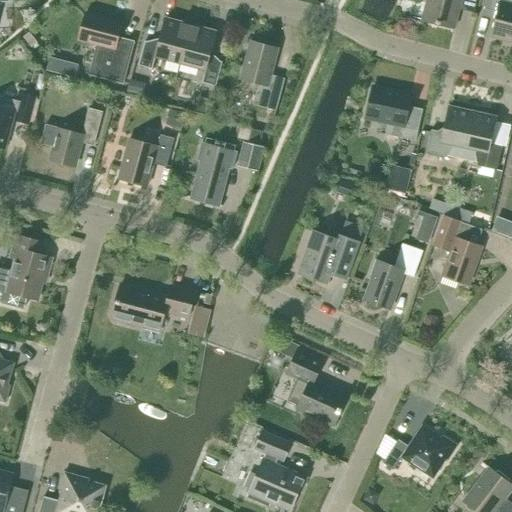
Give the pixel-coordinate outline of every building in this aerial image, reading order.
[(426,0),(422,20),(454,28),(461,0),(462,0),(476,3),(476,0),(426,0)] [(511,42),(511,4),(500,1),(500,0),(486,0),(484,8),(497,12),(490,37),(511,42)] [(123,24),(85,14),(78,40),(97,45),(89,75),(124,84),(135,41),(119,37),(123,24)] [(158,45),(145,41),(138,65),(152,69),(155,57),(180,64),(191,25),(165,18),(158,45)] [(216,32),(191,25),(180,64),(205,71),(202,83),(215,86),(222,62),(209,58),(216,32)] [(278,48),(251,41),(241,79),(258,84),(253,105),(276,111),(285,78),(271,75),(278,48)] [(55,58),(53,73),(84,77),(85,62),(55,58)] [(142,96),(145,84),(129,79),(126,91),(142,96)] [(94,101),(109,104),(112,92),(97,88),(94,101)] [(409,106),(411,98),(372,89),(366,116),(388,121),(385,134),(415,141),(422,109),(409,106)] [(0,147),(4,148),(11,119),(15,120),(29,124),(36,97),(19,92),(16,101),(0,96),(0,147)] [(444,159),(447,155),(462,159),(473,111),(449,106),(443,133),(431,130),(426,154),(444,159)] [(165,124),(180,129),(185,113),(169,108),(165,124)] [(59,128),(50,161),(74,167),(81,142),(93,145),(102,112),(89,109),(82,134),(59,128)] [(496,117),(473,111),(462,159),(477,162),(478,166),(497,170),(502,146),(490,143),(496,117)] [(260,144),(263,132),(251,129),(248,141),(260,144)] [(166,167),(174,138),(160,135),(157,146),(129,138),(118,179),(147,187),(153,164),(166,167)] [(201,161),(191,198),(218,206),(228,168),(232,169),(237,153),(202,143),(197,160),(201,161)] [(257,171),(263,148),(244,143),(238,166),(257,171)] [(394,165),(391,165),(385,189),(404,193),(412,162),(396,158),(394,165)] [(354,184),(344,181),(341,190),(351,193),(354,184)] [(432,200),(429,210),(468,224),(471,214),(432,200)] [(430,229),(434,217),(425,213),(420,226),(430,229)] [(442,276),(468,285),(482,247),(477,245),(483,230),(444,216),(434,245),(451,252),(442,276)] [(497,217),(489,226),(496,233),(504,224),(497,217)] [(300,270),(327,280),(330,272),(345,277),(357,242),(342,236),(340,241),(314,232),(300,270)] [(39,255),(42,242),(17,235),(11,257),(16,258),(12,271),(0,267),(0,301),(24,308),(27,297),(38,300),(44,275),(47,276),(52,258),(39,255)] [(413,277),(423,251),(402,244),(394,267),(375,260),(369,276),(373,277),(365,297),(390,306),(402,273),(413,277)] [(188,318),(195,291),(171,285),(168,297),(120,285),(113,313),(117,319),(160,331),(164,312),(188,318)] [(194,306),(187,334),(204,338),(211,310),(194,306)] [(432,313),(431,313),(430,313),(428,314),(427,314),(426,315),(425,316),(425,317),(424,318),(424,319),(424,320),(424,322),(424,323),(425,324),(425,325),(426,326),(427,326),(428,327),(430,327),(431,327),(432,327),(433,327),(434,326),(435,326),(436,325),(437,324),(437,323),(438,322),(438,320),(438,319),(437,318),(437,317),(436,316),(435,315),(434,314),(433,314),(432,313)] [(299,346),(277,336),(272,350),(293,359),(299,346)] [(334,426),(347,397),(314,382),(323,362),(297,350),(286,374),(297,379),(294,385),(295,386),(288,400),(299,405),(297,409),(334,426)] [(0,401),(5,403),(10,385),(8,385),(14,363),(0,359),(0,401)] [(427,486),(432,478),(433,478),(446,458),(448,460),(458,445),(443,436),(442,438),(422,425),(408,446),(398,440),(383,463),(393,470),(401,458),(417,468),(412,476),(427,486)] [(289,511),(303,480),(274,467),(278,458),(283,460),(290,444),(262,431),(254,448),(266,453),(263,460),(247,497),(269,506),(272,499),(290,507),(288,511),(289,511)] [(511,511),(511,503),(505,498),(511,487),(511,485),(489,468),(464,502),(476,511),(511,511)] [(22,511),(28,493),(9,488),(12,476),(0,472),(0,511),(22,511)] [(65,473),(60,490),(62,491),(59,501),(43,497),(39,511),(100,511),(101,508),(99,508),(105,486),(81,479),(81,477),(65,473)] [(367,487),(361,498),(373,504),(378,493),(367,487)]
